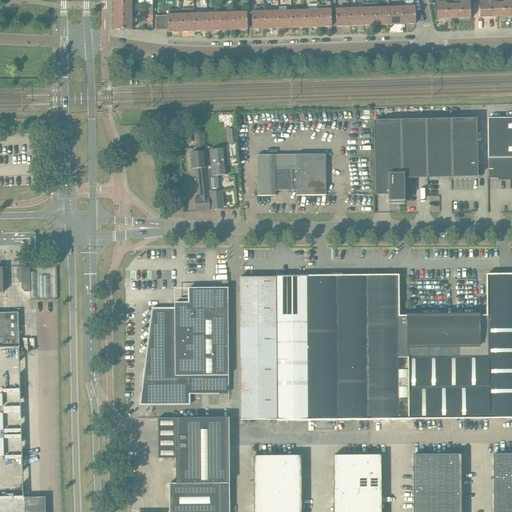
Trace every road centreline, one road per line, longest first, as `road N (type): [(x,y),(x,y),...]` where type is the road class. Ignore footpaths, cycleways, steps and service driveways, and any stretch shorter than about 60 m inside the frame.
road 1 (unclassified): [(88,41),(227,50),(431,44)]
road 2 (unclassified): [(170,228),(511,227)]
road 3 (tertiary): [(99,511),(92,237)]
road 4 (tertiary): [(69,238),(79,511)]
road 5 (tertiary): [(93,215),(88,41)]
road 6 (tertiary): [(64,42),(68,214)]
